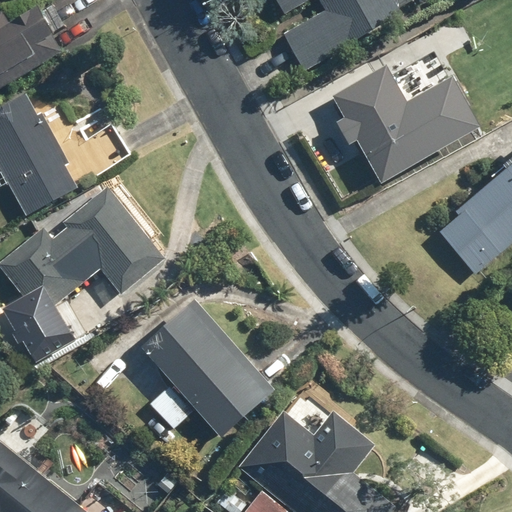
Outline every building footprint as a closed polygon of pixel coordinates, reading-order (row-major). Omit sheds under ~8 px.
[(308,73),(408,17),(398,0),(279,0),(288,15),(315,0),(320,0),(328,13),(287,35),(308,73)] [(0,91),(68,53),(59,36),(61,35),(59,31),(67,26),(53,2),(13,24),(6,11),(0,14),(0,91)] [(393,66),(337,100),(349,120),(340,125),(352,144),(360,139),(388,186),(486,128),(443,56),(401,81),(393,66)] [(0,166),(28,218),(81,189),(69,167),(73,165),(44,113),(40,115),(29,95),(0,110),(0,166)] [(511,171),(440,231),(478,277),(511,249),(511,171)] [(170,260),(110,187),(65,224),(68,228),(55,239),(46,227),(0,264),(0,265),(44,319),(89,281),(80,270),(94,259),(125,296),(170,260)] [(223,439),(279,391),(200,300),(145,348),(223,439)] [(196,411),(170,385),(152,403),(178,429),(196,411)] [(287,412),(240,469),(293,511),(397,511),(400,509),(357,475),(380,446),(336,411),(316,436),(287,412)] [(91,511),(0,438),(0,511),(91,511)] [(284,511),(264,493),(246,511),(284,511)]
